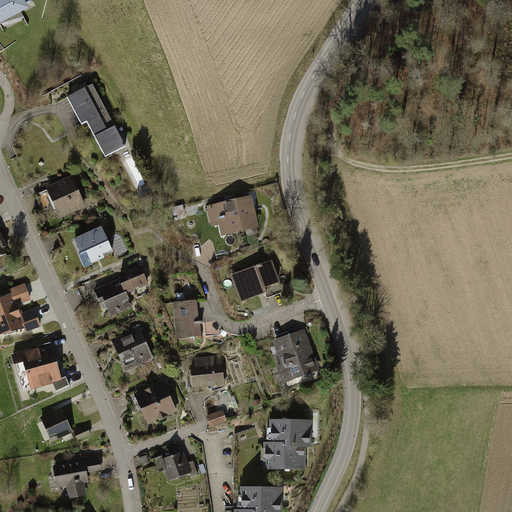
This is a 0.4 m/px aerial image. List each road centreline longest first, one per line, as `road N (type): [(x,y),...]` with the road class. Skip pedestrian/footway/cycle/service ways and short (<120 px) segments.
road 1 (residential): [(0,177),(110,418),(132,511)]
road 2 (tertiary): [(327,298),(290,198),(286,143),(298,100),(361,0)]
road 3 (tertiary): [(316,511),(339,462),(353,401),(327,298)]
road 4 (track): [(342,155),(330,132),(338,107),(396,0)]
road 5 (track): [(511,155),(408,169),(342,155)]
road 6 (residential): [(327,298),(231,326),(202,270)]
